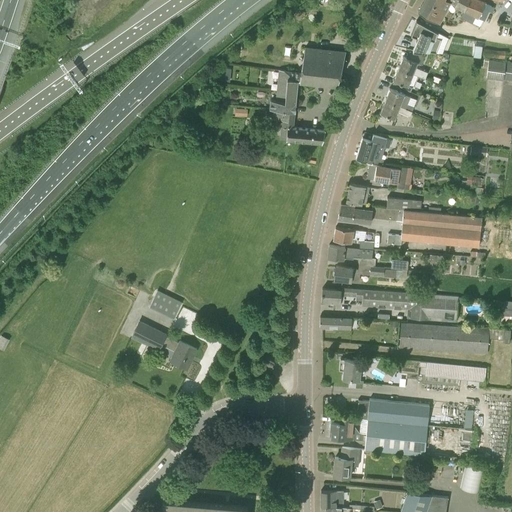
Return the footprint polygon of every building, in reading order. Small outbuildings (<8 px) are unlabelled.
[(449,2),(454,4),(456,0),(423,0),(417,12),(438,23),(444,10),(449,2)] [(456,0),(454,4),(453,6),(464,12),(470,0),(456,0)] [(480,0),(470,0),(464,12),(478,19),(485,3),(485,2),(480,0)] [(485,3),(478,19),(483,22),(490,5),(485,3)] [(416,20),(410,35),(417,38),(412,50),(435,53),(441,39),(435,37),(437,32),(416,20)] [(304,48),(300,72),(278,69),(276,90),(275,100),(269,100),(268,109),(294,111),(296,89),(297,80),(299,81),(337,86),(344,53),(304,48)] [(397,68),(412,74),(417,63),(420,64),(423,57),(409,52),(406,58),(402,56),(397,68)] [(503,80),(503,79),(505,62),(488,60),(483,59),(482,67),(487,67),(485,78),(503,80)] [(223,73),(220,73),(219,79),(231,80),(231,67),(224,66),(223,73)] [(392,80),(402,84),(400,87),(411,92),(413,87),(412,87),(417,76),(412,74),(397,68),(392,80)] [(384,100),(399,106),(404,94),(389,88),(384,100)] [(397,112),(409,117),(413,107),(406,104),(404,109),(399,106),(384,100),(379,112),(394,118),(397,112)] [(325,130),(324,130),(292,127),(294,111),(268,109),(272,110),(271,118),(281,120),(281,126),(280,126),(279,138),(285,140),(285,139),(322,143),(325,130)] [(355,158),(373,163),(382,164),(383,160),(379,159),(383,146),(389,148),(391,139),(384,138),(372,134),(370,140),(362,137),(355,158)] [(469,155),(486,156),(487,148),(470,146),(469,155)] [(386,182),(386,181),(398,184),(397,188),(411,189),(412,184),(409,184),(409,185),(404,184),(407,167),(399,165),(399,168),(376,164),(376,166),(369,165),(366,178),(386,182)] [(481,177),(472,175),(470,184),(479,186),(481,177)] [(346,202),(361,205),(365,205),(369,187),(350,183),(346,202)] [(403,209),(420,211),(421,200),(387,197),(386,207),(403,209)] [(370,223),(371,217),(372,209),(354,206),(354,204),(340,203),(337,219),(370,223)] [(372,209),(371,217),(402,221),(403,209),(386,207),(372,206),(372,209)] [(403,209),(402,221),(400,235),(401,235),(401,239),(478,247),(481,217),(420,211),(403,209)] [(333,239),(357,243),(357,240),(359,230),(335,227),(333,239)] [(400,244),(401,239),(401,235),(400,235),(387,233),(386,243),(400,244)] [(373,249),(373,241),(364,241),(360,240),(359,243),(359,248),(372,249),(373,249)] [(353,256),(359,257),(371,258),(371,257),(372,249),(359,248),(329,244),(327,258),(344,260),(344,258),(352,259),(353,256)] [(435,263),(444,264),(445,255),(433,254),(432,258),(436,259),(435,263)] [(376,258),(371,257),(371,258),(359,257),(358,264),(371,266),(375,266),(376,258)] [(391,268),(408,270),(408,260),(391,258),(391,268)] [(370,274),(371,266),(358,264),(358,268),(352,268),(335,266),(334,279),(351,281),(359,282),(360,273),(370,274)] [(375,266),(371,266),(370,274),(384,275),(385,269),(385,267),(375,266)] [(385,269),(384,275),(384,276),(396,277),(397,270),(385,269)] [(407,318),(432,320),(457,322),(459,296),(340,287),(340,286),(334,286),(334,289),(321,288),(320,302),(339,303),(339,295),(356,296),(356,300),(362,300),(362,306),(407,309),(407,318)] [(174,317),(178,309),(153,298),(150,305),(174,317)] [(319,327),(329,327),(337,328),(351,329),(351,318),(319,316),(319,327)] [(173,350),(169,360),(187,369),(196,349),(179,340),(178,342),(165,336),(166,334),(139,321),(131,336),(149,345),(155,348),(158,349),(161,344),(173,350)] [(502,343),(510,343),(511,330),(504,330),(489,329),(489,328),(400,322),(399,348),(487,354),(488,338),(503,340),(502,343)] [(0,345),(5,348),(10,337),(2,333),(0,336),(0,345)] [(359,380),(360,373),(366,373),(369,365),(369,361),(343,359),(341,379),(354,380),(354,382),(363,383),(363,380),(359,380)] [(401,359),(400,372),(406,373),(405,377),(417,378),(417,374),(418,366),(425,366),(425,375),(481,381),(480,387),(484,387),(484,381),(485,367),(401,359)] [(266,367),(271,369),(275,363),(270,360),(269,360),(267,360),(266,361),(265,363),(265,364),(265,366),(266,367)] [(366,419),(426,425),(428,405),(369,399),(368,400),(358,399),(356,418),(366,419)] [(330,437),(346,438),(352,439),(364,440),(365,433),(359,432),(353,424),(354,418),(334,416),(334,421),(330,421),(329,429),(331,429),(330,437)] [(364,449),(423,455),(426,425),(366,419),(365,433),(364,440),(364,448),(364,449)] [(333,475),(350,477),(352,459),(357,460),(359,448),(341,447),(340,458),(334,457),(333,475)] [(320,507),(343,506),(343,491),(320,491),(320,507)] [(445,511),(448,497),(446,497),(446,493),(440,492),(440,496),(431,495),(432,495),(431,495),(431,493),(416,491),(416,493),(406,492),(399,511),(445,511)] [(246,511),(247,507),(204,503),(162,500),(160,511),(246,511)]
